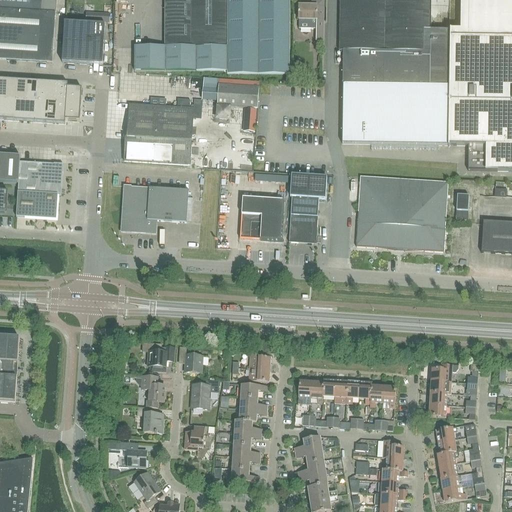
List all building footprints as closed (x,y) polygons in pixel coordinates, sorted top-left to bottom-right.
[(0,0),(0,60),(53,64),(56,0),(0,0)] [(135,47),(135,71),(227,72),(227,75),(289,75),(289,0),(165,0),(165,47),(135,47)] [(299,20),(299,29),(316,30),(316,42),(324,42),(324,21),(324,13),(324,1),(311,0),(311,6),(299,6),(299,20)] [(340,0),(339,51),(343,51),(343,85),(342,144),(448,146),(448,133),(448,126),(448,109),(448,102),(449,31),(431,31),(431,0),(340,0)] [(448,126),(448,133),(449,133),(449,146),(469,146),(468,172),(511,172),(511,0),(460,0),(461,31),(450,31),(449,102),(448,102),(448,109),(449,109),(449,126),(448,126)] [(65,23),(62,64),(103,66),(105,26),(65,23)] [(115,72),(129,73),(130,67),(116,65),(115,72)] [(191,92),(191,79),(179,78),(179,91),(191,92)] [(0,80),(0,121),(66,125),(66,121),(80,122),(82,89),(68,89),(68,85),(0,80)] [(218,106),(258,109),(259,89),(219,86),(218,106)] [(126,139),(124,162),(126,163),(190,166),(191,150),(192,142),(194,110),(130,106),(128,140),(126,139)] [(0,183),(18,184),(16,218),(56,220),(58,196),(61,196),(63,166),(20,163),(21,157),(0,155),(0,183)] [(207,156),(207,165),(226,165),(226,161),(213,161),(213,156),(207,156)] [(326,201),(327,178),(292,176),(290,198),(292,198),(289,243),(298,244),(298,242),(315,243),(315,238),(316,229),(316,227),(317,228),(319,200),(326,201)] [(424,251),(424,252),(444,253),(448,183),(360,178),(356,248),(376,249),(376,248),(395,247),(398,250),(402,251),(405,248),(424,251)] [(122,232),(156,235),(156,222),(186,224),(188,192),(125,188),(122,232)] [(495,190),(494,198),(506,199),(507,190),(495,190)] [(0,191),(0,212),(7,213),(8,192),(0,191)] [(457,196),(456,212),(468,213),(469,196),(457,196)] [(267,242),(281,242),(282,226),(283,202),(243,199),(240,237),(243,240),(267,241),(267,242)] [(511,223),(483,222),(481,254),(511,255),(511,223)] [(0,402),(15,404),(19,339),(0,337),(0,402)] [(150,368),(150,373),(166,374),(167,363),(175,363),(176,349),(164,348),(164,349),(161,349),(162,346),(143,344),(142,353),(148,353),(147,368),(150,368)] [(185,374),(202,375),(203,357),(186,356),(187,349),(180,348),(179,361),(186,361),(185,374)] [(251,354),(250,371),(270,372),(270,360),(261,359),(262,354),(251,354)] [(432,370),(431,382),(448,383),(448,384),(451,384),(452,373),(456,374),(458,370),(459,367),(442,366),(441,371),(432,370)] [(250,371),(249,383),(269,384),(270,372),(250,371)] [(468,378),(467,385),(477,385),(478,373),(472,373),(472,378),(468,378)] [(136,378),(136,383),(142,383),(142,391),(150,392),(149,402),(146,402),(146,409),(156,410),(158,410),(158,404),(164,404),(165,387),(157,387),(157,379),(143,378),(136,378)] [(323,398),(335,398),(336,382),(324,381),(323,384),(323,398)] [(193,387),(192,409),(208,410),(209,400),(217,400),(217,394),(219,395),(219,389),(220,383),(206,382),(205,388),(193,387)] [(336,382),(335,398),(334,405),(346,406),(348,383),(336,382)] [(431,382),(431,394),(447,395),(450,396),(451,384),(448,384),(448,383),(431,382)] [(298,399),(311,400),(312,383),(299,383),(298,399)] [(323,384),(312,383),(311,400),(317,400),(317,406),(322,406),(323,400),(323,398),(323,384)] [(360,384),(348,383),(346,406),(352,406),(353,399),(359,400),(360,384)] [(370,406),(372,387),(372,384),(360,384),(359,400),(366,400),(365,406),(370,406)] [(471,391),(470,397),(476,397),(477,385),(467,385),(467,391),(471,391)] [(242,386),(241,398),(258,399),(258,393),(268,393),(269,388),(242,386)] [(372,387),(370,406),(370,408),(375,409),(375,404),(383,404),(384,388),(372,387)] [(395,410),(395,405),(396,389),(384,388),(383,404),(389,405),(389,410),(395,410)] [(431,394),(430,406),(446,407),(447,395),(431,394)] [(241,398),(240,410),(267,412),(267,407),(257,406),(258,399),(241,398)] [(446,407),(430,406),(429,419),(445,420),(446,407)] [(156,410),(146,409),(138,408),(137,415),(145,416),(144,434),(155,435),(157,436),(157,435),(162,435),(163,416),(155,416),(156,410)] [(476,409),(466,409),(465,415),(469,415),(469,421),(475,421),(476,409)] [(240,410),(240,422),(240,423),(252,423),(256,424),(257,417),(267,417),(267,412),(240,410)] [(297,427),(309,427),(310,417),(303,417),(303,421),(297,421),(297,427)] [(236,422),(235,434),(262,436),(262,431),(252,430),(252,423),(240,423),(240,422),(236,422)] [(469,427),(465,427),(466,433),(467,439),(477,438),(475,426),(469,427)] [(186,433),(185,451),(198,452),(198,449),(203,449),(204,438),(208,438),(208,434),(215,434),(215,429),(208,428),(194,427),(194,434),(186,433)] [(436,432),(438,444),(454,441),(453,435),(457,434),(456,428),(436,432)] [(235,434),(234,446),(251,447),(251,440),(261,441),(262,436),(235,434)] [(295,449),(296,454),(322,450),(320,438),(303,441),(305,448),(295,449)] [(477,438),(467,439),(468,446),(472,445),(473,451),(479,450),(477,438)] [(438,444),(440,455),(453,453),(453,454),(456,454),(456,453),(454,441),(438,444)] [(383,460),(387,460),(387,459),(403,461),(404,448),(394,448),(395,443),(384,442),(383,460)] [(134,452),(134,445),(120,444),(120,445),(120,448),(120,451),(129,452),(128,468),(146,469),(147,453),(134,452)] [(234,446),(233,458),(260,460),(260,454),(250,454),(251,447),(234,446)] [(306,458),(307,465),(324,462),(322,450),(296,454),(296,460),(306,458)] [(473,451),(469,451),(470,457),(471,463),(481,461),(479,450),(473,451)] [(455,466),(454,460),(458,459),(459,456),(459,453),(456,454),(453,454),(453,453),(440,455),(437,456),(439,468),(455,466)] [(233,458),(233,470),(249,471),(250,464),(260,465),(260,460),(233,458)] [(399,472),(402,473),(403,461),(387,459),(387,460),(386,471),(399,472)] [(28,511),(33,460),(0,464),(0,511),(28,511)] [(481,461),(471,463),(472,469),(476,469),(477,474),(482,473),(481,467),(481,461)] [(299,473),(299,478),(326,474),(324,462),(307,465),(308,471),(299,473)] [(439,468),(441,480),(457,477),(455,466),(439,468)] [(249,471),(233,470),(232,482),(258,484),(259,478),(249,478),(249,471)] [(401,478),(402,473),(399,472),(386,471),(383,471),(382,483),(398,484),(399,478),(401,478)] [(477,474),(471,475),(473,487),(474,487),(484,485),(483,479),(482,473),(477,474)] [(144,504),(148,510),(158,503),(154,498),(161,493),(147,474),(134,483),(147,502),(144,504)] [(310,482),(311,488),(327,485),(327,486),(328,486),(326,474),(299,478),(300,483),(310,482)] [(441,480),(443,492),(459,489),(458,483),(461,482),(460,477),(457,477),(441,480)] [(382,483),(381,495),(397,496),(398,484),(382,483)] [(308,489),(310,502),(337,498),(336,493),(328,494),(327,486),(327,485),(311,488),(308,489)] [(484,485),(474,487),(475,493),(479,492),(480,498),(486,497),(485,491),(484,485)] [(443,492),(445,504),(467,501),(466,495),(460,496),(459,489),(443,492)] [(380,507),(397,508),(397,502),(400,502),(400,496),(397,496),(381,495),(375,495),(374,507),(380,507)] [(337,498),(310,502),(311,511),(331,511),(330,504),(338,502),(337,498)]
